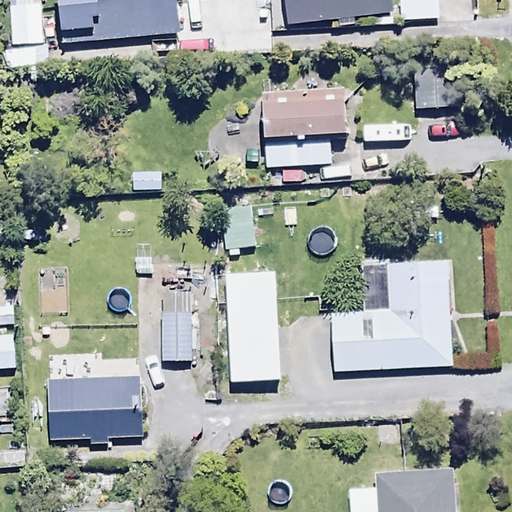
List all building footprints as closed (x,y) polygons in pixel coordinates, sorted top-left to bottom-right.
[(55,0),(59,46),(174,36),(170,0),(55,0)] [(281,0),(285,29),(335,22),(336,29),(354,27),(353,21),(389,16),(387,0),(281,0)] [(6,6),(8,48),(44,46),(42,4),(6,6)] [(409,73),(412,113),(443,111),(440,70),(409,73)] [(341,92),(260,93),(260,144),(264,144),(264,170),(326,170),(326,137),(342,137),(341,92)] [(377,310),(326,312),(329,375),(452,370),(447,262),(375,265),(377,310)] [(10,309),(0,309),(0,327),(11,327),(10,309)] [(160,315),(160,365),(189,365),(189,315),(160,315)] [(13,338),(0,338),(0,372),(15,371),(13,338)] [(50,382),(46,383),(48,444),(88,442),(89,447),(107,447),(107,440),(141,439),(139,379),(95,381),(95,367),(49,369),(50,382)] [(450,511),(448,469),(374,474),(375,490),(347,492),(348,511),(450,511)]
